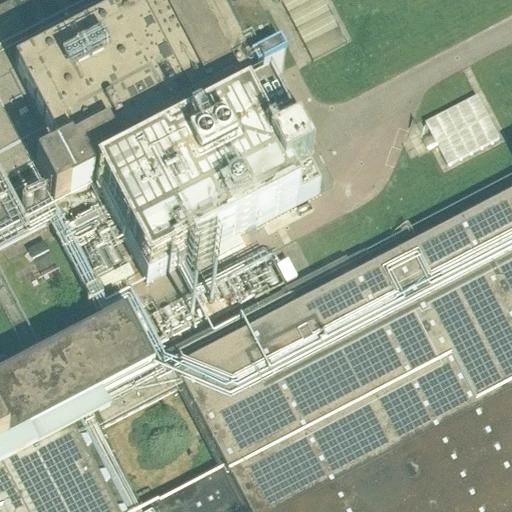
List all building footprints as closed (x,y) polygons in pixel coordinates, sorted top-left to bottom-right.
[(0,444),(151,367),(140,347),(141,346),(140,345),(129,325),(130,325),(129,324),(128,324),(123,314),(0,378),(0,253),(65,220),(57,206),(89,189),(82,177),(110,162),(111,164),(113,163),(113,161),(137,148),(138,150),(140,149),(139,148),(148,143),(147,141),(161,134),(162,135),(270,79),(270,81),(283,75),(277,64),(272,66),(249,21),(242,25),(229,0),(30,0),(0,16),(0,444)] [(150,292),(301,213),(300,210),(320,199),(310,179),(268,98),(237,114),(95,188),(150,292)] [(447,169),(498,143),(477,101),(425,127),(447,169)] [(511,511),(511,179),(364,257),(364,258),(232,327),(231,325),(151,367),(0,444),(0,511),(511,511)] [(59,277),(45,250),(27,259),(41,287),(59,277)]
